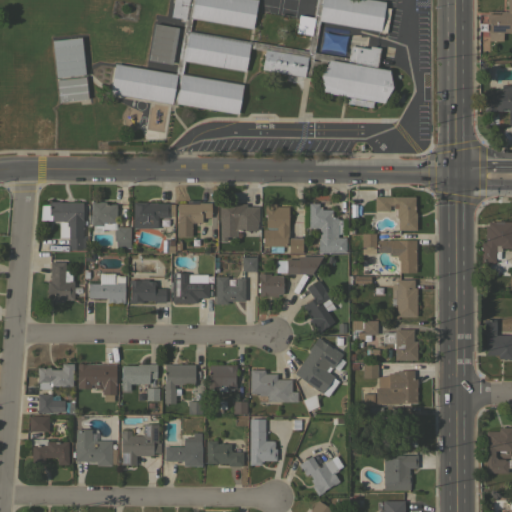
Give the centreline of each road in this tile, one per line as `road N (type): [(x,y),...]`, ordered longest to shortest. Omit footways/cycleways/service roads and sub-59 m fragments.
road 1 (tertiary): [(452,0),(457,511)]
road 2 (tertiary): [(0,167),(455,171)]
road 3 (residential): [(3,511),(22,166)]
road 4 (residential): [(5,493),(279,498)]
road 5 (residential): [(17,332),(276,333)]
